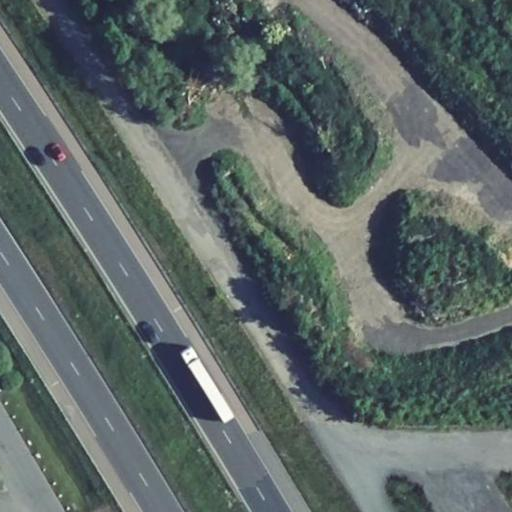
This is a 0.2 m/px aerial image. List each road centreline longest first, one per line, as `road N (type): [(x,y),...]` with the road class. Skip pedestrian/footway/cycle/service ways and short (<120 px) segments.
road 1 (motorway): [(272,511),(0,77)]
road 2 (motorway): [(0,252),(161,511)]
